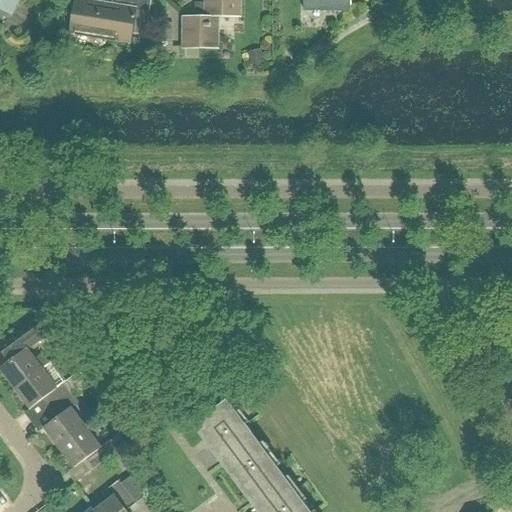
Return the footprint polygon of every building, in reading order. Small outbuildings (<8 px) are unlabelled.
[(0,0),(0,5),(16,13),(21,0),(0,0)] [(74,36),(74,32),(72,32),(72,29),(116,36),(115,41),(113,41),(113,42),(131,45),(133,32),(145,34),(144,37),(146,37),(151,0),(113,0),(112,7),(77,2),(77,0),(75,0),(70,35),(74,36)] [(241,18),(241,0),(205,0),(205,9),(198,9),(198,18),(183,18),(182,50),(219,51),(219,18),(241,18)] [(303,0),(304,12),(351,12),(351,0),(303,0)] [(0,370),(16,391),(44,370),(43,369),(50,364),(42,353),(35,358),(29,350),(46,337),(34,321),(1,345),(13,361),(0,370)] [(58,389),(44,370),(16,391),(31,411),(43,401),(50,411),(73,394),(65,383),(58,389)] [(45,429),(60,450),(88,429),(73,409),(80,403),(73,394),(50,411),(57,420),(45,429)] [(228,402),(194,428),(257,511),(310,511),(253,434),(246,425),(246,426),(228,402)] [(102,448),(88,429),(60,450),(75,470),(87,460),(94,470),(129,444),(121,434),(102,448)] [(95,511),(96,511),(127,511),(136,504),(120,482),(109,489),(115,497),(95,511)]
